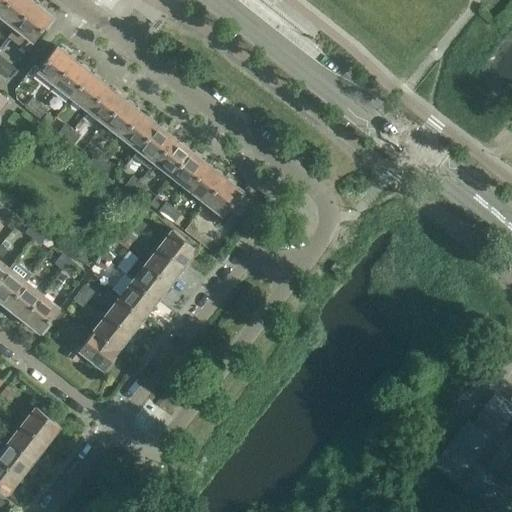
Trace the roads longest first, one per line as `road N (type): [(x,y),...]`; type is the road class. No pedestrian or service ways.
road 1 (tertiary): [(511,232),(218,0)]
road 2 (residential): [(295,272),(334,217),(328,200),(109,39)]
road 3 (residential): [(295,272),(244,267),(120,426)]
road 4 (residential): [(155,454),(295,272)]
road 5 (residential): [(0,340),(120,426)]
